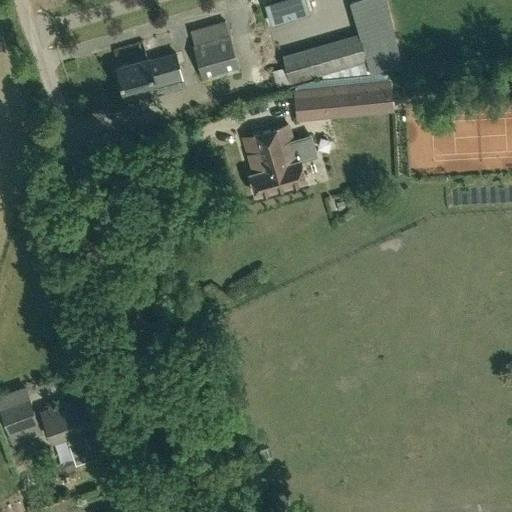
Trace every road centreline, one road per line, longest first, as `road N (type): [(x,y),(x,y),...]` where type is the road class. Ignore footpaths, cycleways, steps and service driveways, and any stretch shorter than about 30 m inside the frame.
road 1 (residential): [(202,511),(23,0)]
road 2 (unknown): [(37,38),(174,0)]
